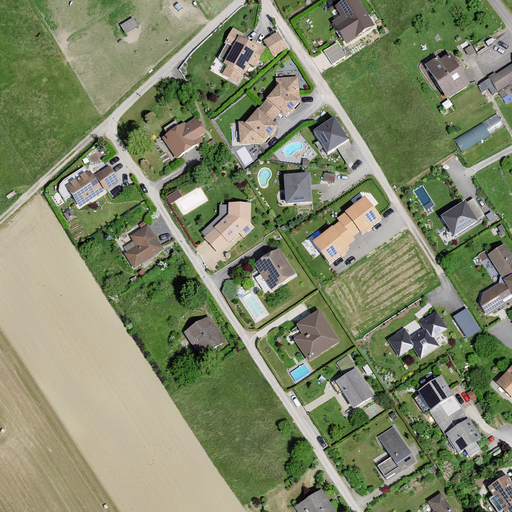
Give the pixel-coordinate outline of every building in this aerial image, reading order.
[(358,0),(344,0),(334,7),(341,18),(332,23),(346,46),(376,27),(358,0)] [(133,16),(121,24),(126,32),(139,24),(133,16)] [(224,42),(225,43),(217,57),(227,62),(221,73),(237,82),(248,62),(254,65),(264,46),(252,39),(250,42),(241,36),(243,33),(232,27),(224,42)] [(286,47),(277,31),(262,39),(272,56),(286,47)] [(338,44),(324,51),(333,65),(346,57),(338,44)] [(439,58),(437,55),(425,62),(447,97),(467,84),(447,53),(439,58)] [(511,92),(511,62),(496,73),(495,72),(488,76),(492,82),(487,85),(493,95),(499,91),(503,98),(511,92)] [(299,96),(297,75),(274,77),(275,84),(244,120),(237,121),(238,143),(261,142),(276,124),(272,121),(279,111),(284,115),(299,96)] [(499,114),(455,135),(461,147),(505,127),(499,114)] [(204,132),(194,116),(185,123),(184,121),(160,136),(175,159),(202,141),(198,136),(204,132)] [(347,138),(332,116),(311,129),(326,151),(347,138)] [(91,176),(87,169),(63,185),(77,207),(118,180),(108,165),(91,176)] [(308,171),(282,174),(284,203),(310,200),(308,171)] [(178,187),(166,195),(171,202),(183,194),(178,187)] [(340,223),(313,244),(329,265),(349,249),(347,247),(355,241),(352,237),(358,232),(362,237),(384,221),(365,196),(336,219),(340,223)] [(466,201),(441,216),(454,237),(478,223),(477,220),(484,216),(474,199),(467,203),(466,201)] [(249,202),(227,202),(226,214),(202,237),(216,253),(238,233),(242,238),(253,227),(249,222),(249,202)] [(163,248),(146,224),(128,235),(135,246),(123,254),(132,268),(163,248)] [(487,256),(503,277),(499,284),(483,294),(480,307),(487,317),(511,300),(511,255),(505,245),(487,256)] [(294,273),(277,247),(252,263),(270,289),(294,273)] [(339,341),(318,308),(295,324),(301,333),(292,338),(307,361),(339,341)] [(481,330),(466,308),(453,316),(467,338),(481,330)] [(447,328),(436,311),(418,322),(422,329),(410,337),(404,328),(387,339),(398,356),(412,347),(419,358),(439,346),(433,337),(447,328)] [(223,341),(207,316),(183,332),(200,357),(223,341)] [(511,364),(495,382),(511,398),(511,364)] [(372,395),(355,368),(334,381),(352,408),(372,395)] [(481,438),(440,375),(417,391),(458,453),(464,449),(469,457),(479,450),(474,442),(481,438)] [(411,454),(393,427),(377,437),(390,457),(395,464),(411,454)] [(395,464),(390,457),(377,465),(383,476),(397,467),(395,464)] [(511,511),(511,482),(511,483),(506,474),(487,487),(493,496),(488,498),(497,511),(499,511),(502,510),(503,511),(511,511)] [(335,511),(320,489),(293,506),(296,511),(335,511)] [(453,511),(441,492),(427,501),(433,511),(430,511),(453,511)]
